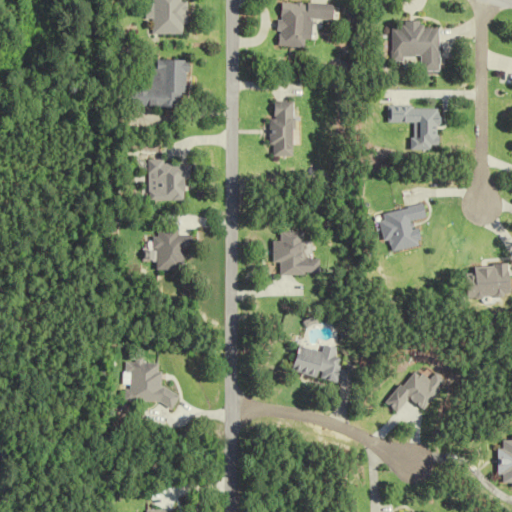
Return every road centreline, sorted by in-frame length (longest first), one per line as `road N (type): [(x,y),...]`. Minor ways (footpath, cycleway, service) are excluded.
road 1 (residential): [(226,511),(228,0)]
road 2 (residential): [(476,195),(480,0)]
road 3 (residential): [(227,408),(297,414),(397,457)]
